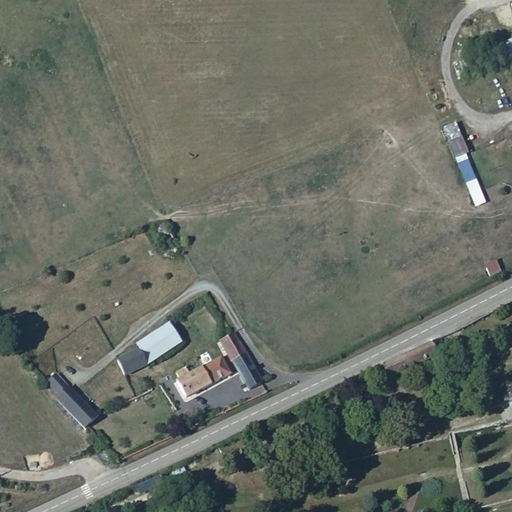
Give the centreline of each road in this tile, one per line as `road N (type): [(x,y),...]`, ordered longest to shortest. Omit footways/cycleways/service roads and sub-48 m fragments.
road 1 (secondary): [(511,286),(43,511)]
road 2 (unknown): [(283,399),(219,297),(203,289),(76,385)]
road 3 (unknown): [(511,126),(487,131),(461,113),(443,69),(455,29),(494,0)]
